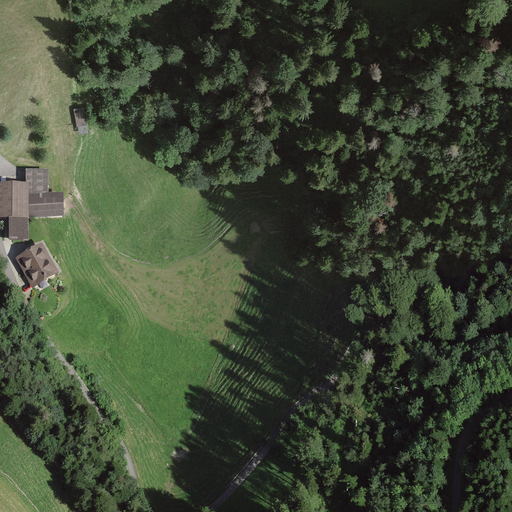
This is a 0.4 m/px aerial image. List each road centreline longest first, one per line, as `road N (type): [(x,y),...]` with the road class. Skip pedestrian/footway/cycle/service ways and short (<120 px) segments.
road 1 (track): [(205,511),(296,409),(384,338),(400,334),(456,353),(511,333)]
road 2 (track): [(0,250),(15,291),(119,444),(147,511)]
road 3 (unclassified): [(511,396),(484,413),(465,439),(455,511)]
